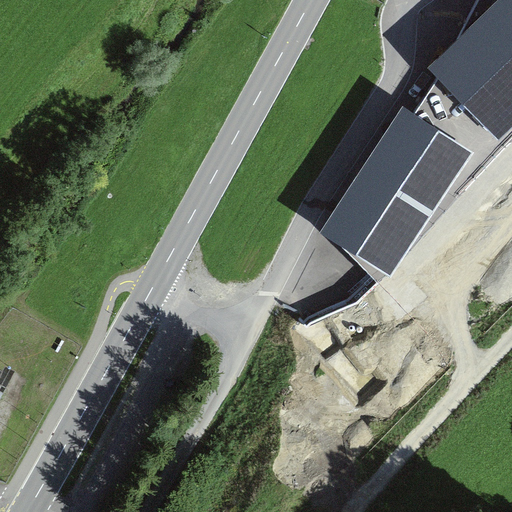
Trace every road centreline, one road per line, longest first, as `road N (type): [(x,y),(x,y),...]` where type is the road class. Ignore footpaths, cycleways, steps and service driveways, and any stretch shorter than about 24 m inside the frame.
road 1 (residential): [(409,0),(396,80),(317,199),(271,293),(240,331)]
road 2 (secondary): [(312,0),(150,293)]
road 3 (secondary): [(150,293),(28,511)]
road 4 (track): [(348,511),(511,337)]
road 5 (unclassified): [(150,511),(218,396),(240,331)]
